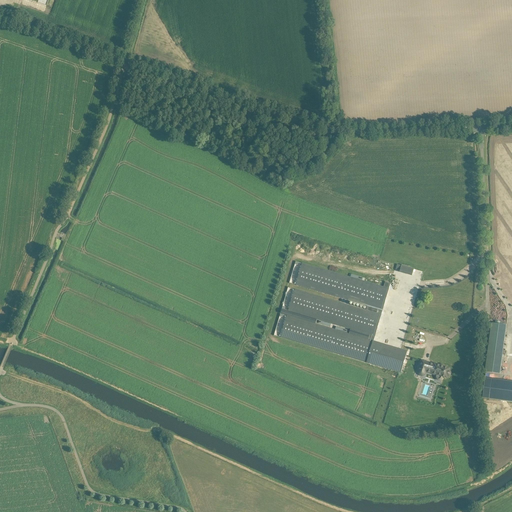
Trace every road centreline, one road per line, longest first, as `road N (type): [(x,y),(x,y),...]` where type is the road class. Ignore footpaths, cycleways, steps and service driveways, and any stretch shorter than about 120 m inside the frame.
road 1 (unclassified): [(480,131),(325,132),(0,20)]
road 2 (track): [(324,511),(128,418),(0,371)]
road 3 (unclassified): [(487,296),(480,131)]
